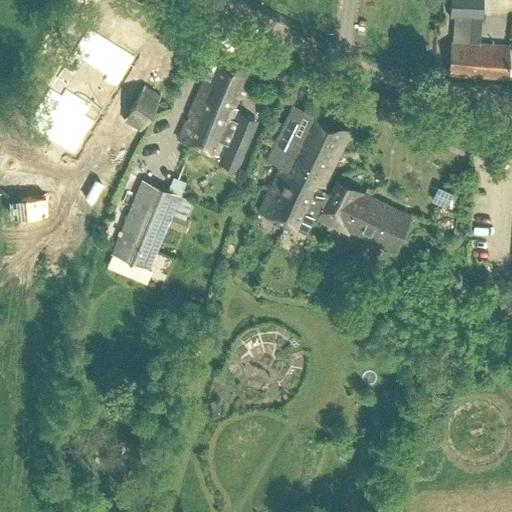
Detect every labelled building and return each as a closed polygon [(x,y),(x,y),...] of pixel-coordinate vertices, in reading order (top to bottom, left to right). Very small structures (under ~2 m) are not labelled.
[(454,16),(452,40),(450,40),(448,73),(472,74),(472,71),(482,72),(482,75),(508,77),(510,44),(469,41),(471,16),(481,17),(482,0),(450,0),(449,15),(454,16)] [(59,99),(47,91),(26,126),(60,146),(66,136),(80,144),(94,121),(84,115),(105,81),(116,86),(133,58),(85,29),(71,52),(83,59),(59,99)] [(242,96),(252,72),(208,52),(199,73),(204,75),(177,137),(216,154),(222,141),(226,143),(218,160),(235,167),(253,125),(236,117),(235,120),(231,119),(236,108),(230,105),(235,94),(242,96)] [(140,76),(127,99),(138,105),(124,130),(120,128),(102,161),(119,171),(138,137),(136,136),(150,112),(152,113),(165,90),(140,76)] [(255,88),(252,98),(262,101),(265,92),(255,88)] [(378,115),(399,119),(402,99),(381,95),(378,115)] [(305,231),(319,203),(322,205),(329,191),(322,187),(349,130),(292,103),(266,158),(279,164),(257,209),(305,231)] [(106,265),(132,276),(137,263),(145,267),(148,268),(166,223),(171,212),(178,193),(167,189),(141,178),(110,252),(112,253),(106,265)] [(329,191),(322,205),(317,216),(350,232),(352,226),(391,245),(406,214),(367,195),(368,194),(335,178),(329,191)] [(13,212),(19,217),(31,200),(25,195),(13,212)] [(171,212),(166,223),(184,230),(189,219),(184,217),(171,212)] [(198,307),(201,296),(190,293),(187,304),(198,307)] [(511,294),(503,300),(511,314),(511,294)] [(144,441),(118,440),(118,457),(143,458),(144,441)]
